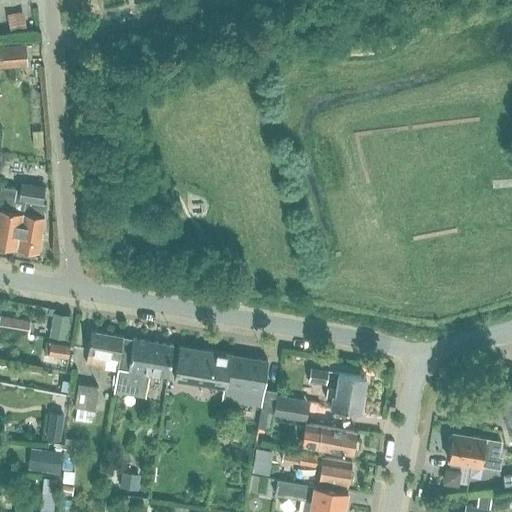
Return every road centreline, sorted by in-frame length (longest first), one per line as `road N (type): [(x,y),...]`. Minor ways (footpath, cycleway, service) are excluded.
road 1 (tertiary): [(421,353),(75,289)]
road 2 (unclassified): [(75,289),(51,0)]
road 3 (residential): [(394,511),(421,353)]
road 4 (track): [(56,41),(210,0)]
